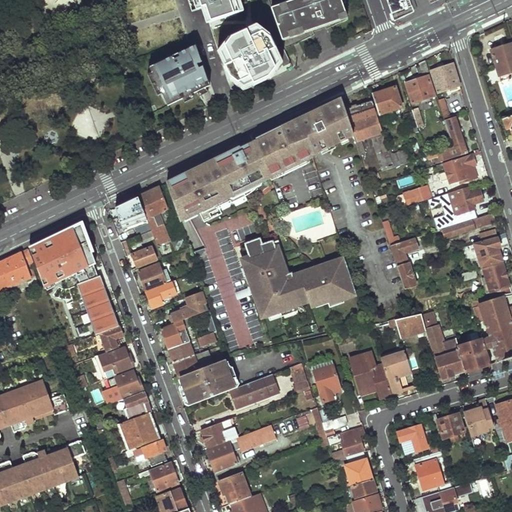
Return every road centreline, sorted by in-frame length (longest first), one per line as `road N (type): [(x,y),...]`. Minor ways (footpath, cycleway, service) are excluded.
road 1 (residential): [(88,192),(208,511)]
road 2 (secondary): [(88,192),(391,49)]
road 3 (residential): [(400,511),(376,432),(384,417),(511,377)]
road 4 (residential): [(511,212),(449,22)]
